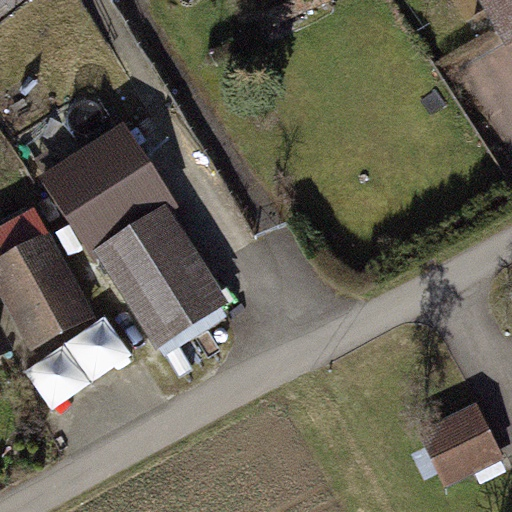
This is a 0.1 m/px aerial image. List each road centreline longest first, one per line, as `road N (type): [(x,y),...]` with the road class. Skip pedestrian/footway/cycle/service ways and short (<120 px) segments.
road 1 (residential): [(23,511),(440,286)]
road 2 (unclassified): [(440,286),(505,416),(511,412)]
